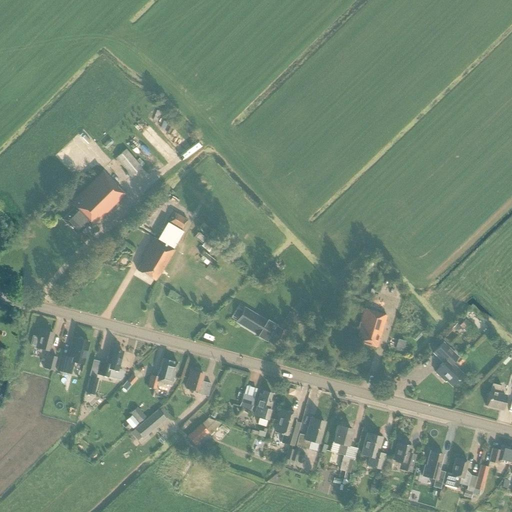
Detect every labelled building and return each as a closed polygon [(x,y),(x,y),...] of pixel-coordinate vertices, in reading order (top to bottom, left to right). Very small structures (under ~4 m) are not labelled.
[(115,157),(130,176),(141,167),(125,148),(115,157)] [(76,234),(89,221),(92,225),(111,207),(111,206),(122,194),(115,187),(117,185),(102,171),(70,203),(74,206),(61,219),(76,234)] [(54,213),(47,206),(43,210),(50,218),(54,213)] [(181,231),(187,219),(173,211),(167,223),(166,222),(156,239),(153,237),(142,256),(143,257),(136,269),(154,280),(158,272),(160,273),(174,249),(172,248),(182,231),(181,231)] [(192,234),(199,221),(195,219),(187,231),(192,234)] [(207,226),(202,222),(197,228),(202,232),(207,226)] [(206,237),(197,231),(194,235),(203,241),(201,243),(219,256),(216,260),(219,263),(227,253),(226,252),(227,251),(207,236),(206,237)] [(275,267),(271,272),(275,275),(279,270),(275,267)] [(376,347),(386,315),(378,312),(381,305),(370,302),(374,288),(370,286),(366,298),(367,298),(357,329),(359,330),(356,341),(376,347)] [(299,312),(305,302),(298,298),(292,308),(299,312)] [(241,318),(244,312),(232,305),(227,315),(223,313),(221,317),(220,316),(212,329),(224,336),(232,323),(228,321),(230,318),(238,322),(241,318)] [(268,318),(248,306),(244,312),(241,318),(261,330),(260,332),(269,337),(270,335),(277,339),(284,327),(277,323),(278,320),(269,315),(268,318)] [(466,317),(459,325),(468,333),(475,325),(466,317)] [(474,337),(479,330),(474,327),(469,334),(474,337)] [(48,350),(53,332),(40,329),(38,337),(32,335),(30,344),(36,346),(35,347),(48,350)] [(83,364),(88,342),(72,337),(67,356),(60,354),(56,369),(70,373),(73,361),(83,364)] [(402,350),(405,341),(397,338),(394,348),(402,350)] [(451,385),(462,374),(451,363),(456,358),(447,349),(448,348),(442,342),(432,352),(443,363),(434,371),(442,379),(443,378),(451,385)] [(117,368),(122,351),(109,347),(105,363),(99,361),(96,373),(120,379),(121,378),(123,372),(122,369),(117,368)] [(53,370),(56,357),(46,354),(42,368),(53,370)] [(171,385),(173,376),(177,362),(162,358),(157,377),(150,375),(147,386),(155,388),(157,381),(171,385)] [(207,395),(210,383),(201,380),(203,373),(190,370),(185,387),(197,391),(196,393),(207,395)] [(131,385),(136,378),(131,374),(126,380),(126,381),(128,382),(131,385)] [(93,395),(98,378),(89,376),(85,392),(93,395)] [(126,381),(122,386),(126,390),(131,385),(128,382),(126,381)] [(499,393),(501,385),(491,383),(489,391),(486,405),(485,405),(501,409),(505,395),(499,393)] [(266,419),(272,401),(269,400),(271,392),(260,389),(255,406),(257,406),(255,416),(266,419)] [(250,409),(254,397),(242,393),(239,406),(250,409)] [(52,414),(54,402),(46,401),(43,412),(52,414)] [(138,422),(145,417),(137,407),(130,412),(138,422)] [(150,432),(165,419),(157,409),(141,422),(142,422),(130,432),(136,440),(148,430),(150,432)] [(293,445),(296,432),(289,430),(294,413),(281,409),(275,431),(283,433),(280,442),(293,445)] [(132,428),(138,423),(131,415),(125,420),(128,424),(124,427),(127,430),(131,427),(132,428)] [(216,427),(207,417),(200,424),(186,436),(194,445),(208,432),(209,434),(216,427)] [(318,443),(324,421),(310,417),(305,435),(298,433),(295,446),(307,449),(310,440),(318,443)] [(339,469),(349,472),(352,459),(353,460),(355,452),(346,449),(351,429),(336,425),(329,451),(342,454),(339,469)] [(218,428),(212,434),(219,440),(224,434),(218,428)] [(264,436),(266,428),(263,428),(263,431),(258,430),(258,431),(251,429),(250,433),(257,434),(256,435),(264,436)] [(384,468),(386,457),(387,456),(384,455),(384,454),(377,452),(381,437),(366,433),(360,453),(369,456),(367,464),(380,468),(380,467),(384,468)] [(78,446),(88,454),(94,446),(83,439),(78,446)] [(410,471),(413,460),(407,458),(411,445),(397,441),(392,459),(400,461),(398,468),(410,471)] [(508,463),(511,449),(511,447),(501,445),(499,450),(492,448),(488,460),(496,462),(497,460),(508,463)] [(293,449),(287,447),(284,458),(290,459),(293,449)] [(298,451),(293,449),(290,459),(295,461),(298,451)] [(438,470),(443,454),(429,450),(426,464),(424,464),(421,475),(434,479),(432,486),(440,488),(444,472),(438,470)] [(386,457),(384,468),(391,470),(393,464),(391,464),(392,459),(386,457)] [(470,474),(464,473),(467,461),(455,457),(451,473),(446,472),(443,484),(456,487),(457,483),(467,485),(470,474)] [(481,490),(488,466),(480,464),(473,488),(481,490)] [(472,491),(464,488),(462,495),(470,497),(472,491)]
